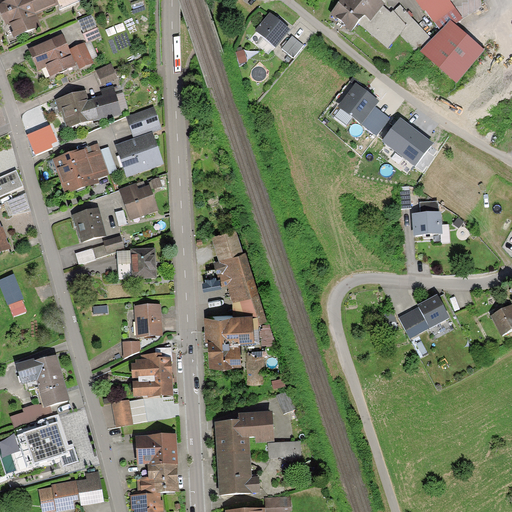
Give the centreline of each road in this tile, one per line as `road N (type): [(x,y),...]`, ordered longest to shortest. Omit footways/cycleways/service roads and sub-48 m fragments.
road 1 (tertiary): [(172,0),(196,511)]
road 2 (residential): [(122,511),(0,74)]
road 3 (unclassified): [(511,274),(476,284),(356,279),(336,295),(333,324),(395,511)]
